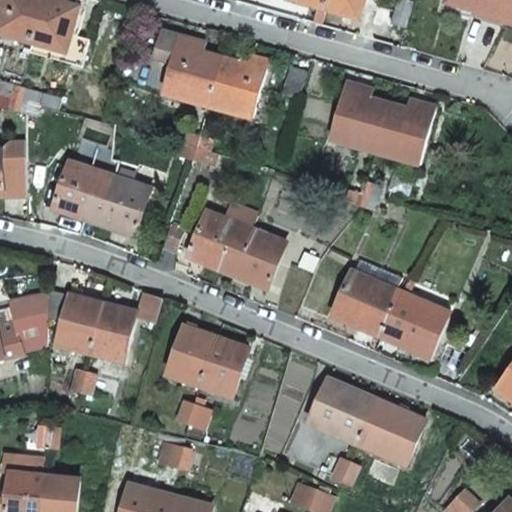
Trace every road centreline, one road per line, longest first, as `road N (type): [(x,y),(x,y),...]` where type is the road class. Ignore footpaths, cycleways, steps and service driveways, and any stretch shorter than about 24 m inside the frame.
road 1 (residential): [(0,232),(108,258),(452,403),(511,443)]
road 2 (residential): [(493,86),(189,0)]
